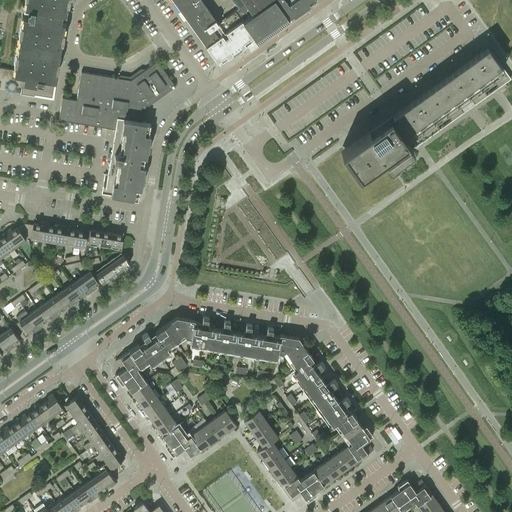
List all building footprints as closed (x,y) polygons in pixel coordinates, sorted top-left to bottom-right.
[(52,97),(56,71),(56,70),(55,70),(56,60),(58,60),(61,42),(59,42),(61,31),(62,32),(64,22),(60,21),(62,13),(65,14),(67,4),(66,4),(66,0),(25,0),(24,7),(29,7),(29,9),(27,9),(26,14),(28,14),(28,16),(23,15),(21,25),(22,25),(21,35),(19,35),(16,53),(18,53),(16,64),(15,63),(14,69),(0,66),(0,85),(5,87),(8,91),(13,92),(17,89),(17,86),(21,87),(20,93),(22,94),(34,96),(34,94),(52,97)] [(218,23),(212,15),(201,0),(173,0),(218,63),(249,41),(254,37),(235,10),(218,23)] [(232,0),(236,5),(243,0),(253,14),(272,0),(232,0)] [(243,0),(236,5),(239,8),(235,10),(254,37),(257,41),(281,23),(281,24),(291,18),(291,17),(290,16),(294,13),(295,13),(295,12),(297,11),(298,12),(315,0),(272,0),(253,14),(243,0)] [(487,46),(405,104),(343,148),(360,172),(382,157),(388,165),(412,148),(402,133),(405,131),(416,145),(440,128),(435,121),(446,113),(451,120),(464,111),(458,104),(469,96),(474,104),(487,95),(482,87),(492,79),(498,87),(510,78),(487,46)] [(76,99),(62,97),(58,119),(115,129),(117,117),(123,118),(139,120),(141,104),(148,105),(175,86),(157,60),(130,79),(81,71),(76,99)] [(139,120),(123,118),(117,117),(115,129),(105,186),(102,186),(101,192),(133,197),(135,187),(141,188),(144,165),(142,165),(144,155),(146,156),(150,133),(144,132),(146,122),(139,120)] [(32,224),(24,223),(28,237),(41,239),(44,222),(39,221),(39,224),(33,223),(32,224)] [(49,226),(49,223),(44,222),(41,239),(52,241),(54,227),(49,226)] [(10,228),(6,231),(16,245),(28,237),(24,223),(18,228),(17,227),(12,230),(10,228)] [(66,225),(60,224),(60,227),(54,227),(52,241),(63,243),(66,225)] [(70,229),(71,226),(66,225),(63,243),(73,245),(76,230),(70,229)] [(81,231),(76,230),(73,245),(84,246),(85,239),(87,232),(87,229),(82,228),(81,231)] [(89,232),(87,232),(85,239),(88,240),(88,241),(121,246),(123,235),(90,229),(89,232)] [(4,236),(0,238),(0,240),(8,251),(16,245),(6,231),(2,234),(4,236)] [(96,274),(94,275),(98,282),(100,280),(102,283),(129,263),(123,254),(95,273),(96,274)] [(90,270),(81,276),(91,291),(95,288),(93,285),(98,282),(94,275),(90,270)] [(81,276),(72,282),(80,294),(85,291),(87,294),(91,291),(81,276)] [(72,282),(63,289),(73,303),(78,300),(76,298),(80,294),(72,282)] [(63,289),(54,295),(63,307),(67,304),(69,306),(73,303),(63,289)] [(54,295),(45,301),(56,316),(60,313),(58,310),(63,307),(54,295)] [(45,301),(37,308),(45,320),(50,316),(52,319),(56,316),(45,301)] [(37,308),(28,314),(38,328),(42,325),(41,323),(45,320),(37,308)] [(34,331),(38,328),(28,314),(15,323),(19,330),(24,327),(27,332),(32,329),(34,331)] [(211,345),(214,327),(208,326),(209,323),(207,323),(208,317),(203,316),(202,322),(194,320),(195,319),(194,319),(176,316),(164,325),(174,340),(184,333),(186,336),(191,337),(190,342),(211,345)] [(221,325),(221,328),(214,327),(211,345),(233,349),(236,331),(230,330),(230,327),(229,326),(230,320),(224,319),(223,325),(221,325)] [(246,323),(245,329),(243,329),(243,332),(236,331),(233,349),(255,353),(258,335),(251,334),(252,330),(250,330),(251,324),(246,323)] [(156,332),(158,335),(166,346),(174,340),(164,325),(155,331),(156,332)] [(10,326),(1,333),(11,347),(16,344),(14,342),(19,338),(10,326)] [(279,335),(272,333),(273,327),(267,327),(266,333),(265,332),(264,336),(258,335),(255,353),(277,356),(277,352),(282,352),(285,334),(279,333),(279,335)] [(166,346),(158,335),(156,332),(150,337),(146,332),(141,335),(145,340),(139,344),(141,347),(140,347),(148,359),(151,363),(169,349),(166,346)] [(1,333),(0,333),(0,350),(1,351),(5,348),(7,350),(11,347),(1,333)] [(298,337),(290,335),(285,334),(282,352),(285,350),(291,359),(306,348),(298,337)] [(138,343),(125,352),(136,367),(148,359),(140,347),(141,347),(139,344),(138,343)] [(309,360),(312,358),(313,357),(306,348),(291,359),(297,367),(298,367),(309,359),(309,360)] [(124,382),(130,390),(145,380),(136,367),(125,352),(115,360),(122,370),(114,375),(121,384),(124,382)] [(171,361),(178,371),(187,365),(180,355),(171,361)] [(309,359),(298,367),(297,367),(293,370),(307,388),(322,378),(317,372),(320,370),(319,369),(324,365),(321,360),(316,364),(312,358),(309,360),(309,359)] [(170,383),(176,391),(182,387),(176,378),(170,383)] [(325,383),(322,378),(307,388),(319,406),(334,396),(330,390),(333,388),(332,387),(337,383),(334,378),(329,382),(328,381),(325,383)] [(145,380),(130,390),(137,399),(152,389),(145,380)] [(152,389),(137,399),(143,408),(158,398),(152,389)] [(205,391),(196,398),(201,404),(210,398),(205,391)] [(48,400),(40,405),(40,406),(48,418),(57,411),(60,415),(65,411),(61,406),(52,393),(46,397),(48,400)] [(67,401),(61,406),(65,411),(68,409),(75,418),(87,409),(80,401),(83,399),(79,393),(70,399),(67,401)] [(290,393),(285,396),(289,401),(294,398),(290,393)] [(338,400),(334,396),(319,406),(332,424),(336,421),(335,421),(347,413),(346,412),(349,410),(345,404),(350,401),(346,396),(341,399),(340,398),(338,400)] [(158,398),(143,408),(150,417),(164,407),(158,398)] [(35,409),(31,412),(39,424),(48,418),(40,406),(40,405),(38,403),(34,406),(35,409)] [(164,407),(150,417),(156,426),(171,415),(164,407)] [(87,409),(75,418),(78,422),(70,428),(73,432),(93,418),(87,409)] [(225,409),(216,416),(226,431),(236,424),(225,409)] [(243,420),(250,429),(265,418),(258,409),(243,420)] [(350,409),(349,410),(346,412),(347,413),(335,421),(336,421),(351,442),(348,444),(358,459),(372,449),(365,440),(373,434),(366,425),(363,427),(350,409)] [(303,411),(298,414),(302,419),(306,416),(303,411)] [(24,413),(20,416),(31,430),(39,424),(31,412),(26,415),(24,413)] [(171,415),(156,426),(162,435),(177,424),(171,415)] [(18,421),(13,425),(22,437),(31,430),(20,416),(16,419),(18,421)] [(226,431),(216,416),(207,422),(218,437),(226,431)] [(62,418),(55,423),(58,427),(65,422),(62,418)] [(87,435),(99,427),(93,418),(73,432),(76,436),(84,431),(87,435)] [(265,418),(250,429),(256,438),(271,427),(265,418)] [(218,437),(207,422),(198,428),(209,443),(218,437)] [(177,424),(162,435),(168,443),(165,445),(172,455),(179,450),(186,459),(200,449),(189,434),(186,437),(177,424)] [(7,425),(3,428),(13,443),(22,437),(13,425),(9,428),(7,425)] [(99,427),(87,435),(90,440),(83,445),(86,449),(105,435),(99,427)] [(256,438),(262,446),(263,446),(271,440),(272,441),(278,436),(271,427),(256,438)] [(0,433),(0,434),(0,443),(4,449),(13,443),(3,428),(0,430),(0,433)] [(209,443),(198,428),(189,434),(200,449),(209,443)] [(296,430),(292,432),(289,434),(292,438),(299,434),(296,430)] [(302,438),(299,434),(292,438),(295,443),(302,438)] [(105,435),(86,449),(89,454),(96,448),(100,453),(112,444),(105,435)] [(263,446),(262,446),(256,450),(263,459),(278,449),(272,441),(271,440),(263,446)] [(312,443),(308,446),(313,452),(317,449),(312,443)] [(116,463),(124,457),(120,451),(118,453),(112,444),(100,453),(106,462),(103,464),(107,469),(116,463)] [(358,459),(348,444),(339,451),(349,466),(358,459)] [(313,452),(308,446),(304,449),(307,453),(308,455),(313,452)] [(278,449),(263,459),(269,468),(284,458),(278,449)] [(349,466),(339,451),(330,457),(340,472),(349,466)] [(340,472),(330,457),(321,464),(331,478),(340,472)] [(284,458),(269,468),(276,477),(291,467),(284,458)] [(93,461),(86,466),(88,470),(95,465),(93,461)] [(116,482),(111,475),(107,469),(103,464),(97,468),(100,472),(91,478),(100,490),(108,484),(110,486),(116,482)] [(331,478),(321,464),(312,470),(323,485),(331,478)] [(291,467),(276,477),(282,486),(297,476),(291,467)] [(297,476),(282,486),(292,500),(302,493),(307,501),(316,494),(314,491),(323,485),(312,470),(299,479),(297,476)] [(91,478),(82,484),(93,499),(97,496),(95,493),(100,490),(91,478)] [(399,488),(390,494),(401,509),(414,500),(416,503),(431,493),(421,479),(411,485),(406,478),(397,485),(399,488)] [(82,484),(74,490),(82,502),(87,499),(89,502),(93,499),(82,484)] [(74,490),(65,497),(75,511),(79,508),(78,506),(82,502),(74,490)] [(431,493),(416,503),(422,511),(437,502),(431,493)] [(390,494),(382,501),(389,511),(397,511),(401,509),(390,494)] [(65,497),(56,503),(62,511),(68,511),(69,511),(73,511),(75,511),(65,497)] [(132,507),(135,511),(136,510),(136,511),(150,511),(149,511),(149,510),(146,505),(149,503),(147,499),(144,498),(132,507)] [(389,511),(382,501),(373,507),(376,511),(389,511)] [(33,509),(35,511),(49,511),(47,509),(42,502),(33,509)] [(437,502),(422,511),(441,511),(444,510),(437,502)] [(62,511),(56,503),(47,509),(49,511),(62,511)] [(153,508),(149,503),(146,505),(149,510),(149,511),(150,511),(164,511),(158,504),(153,508)]
